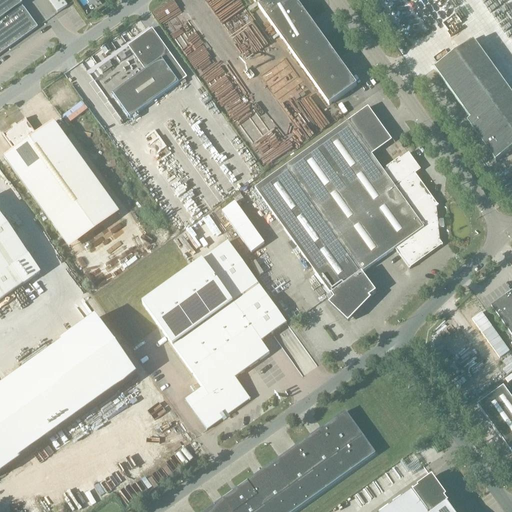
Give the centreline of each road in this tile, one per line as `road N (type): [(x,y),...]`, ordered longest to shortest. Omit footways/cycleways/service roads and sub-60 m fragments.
road 1 (unclassified): [(154,511),(391,342)]
road 2 (unclassified): [(505,236),(336,0)]
road 3 (unclassified): [(511,511),(391,342)]
road 4 (unclassified): [(0,101),(141,0)]
road 5 (unclassified): [(391,342),(505,236)]
